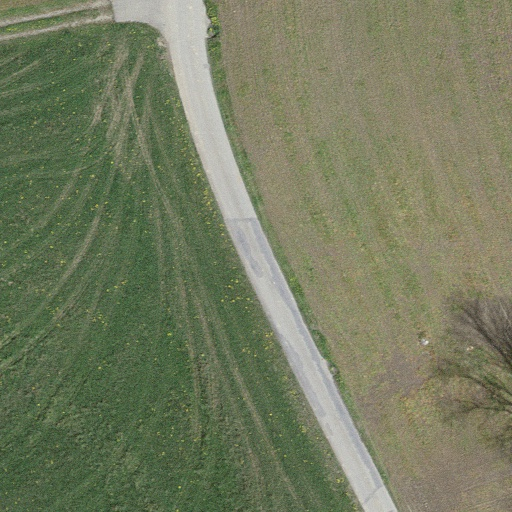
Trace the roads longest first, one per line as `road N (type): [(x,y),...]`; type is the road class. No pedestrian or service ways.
road 1 (unclassified): [(182,0),(200,121),(266,286),(379,511)]
road 2 (track): [(0,44),(172,0)]
